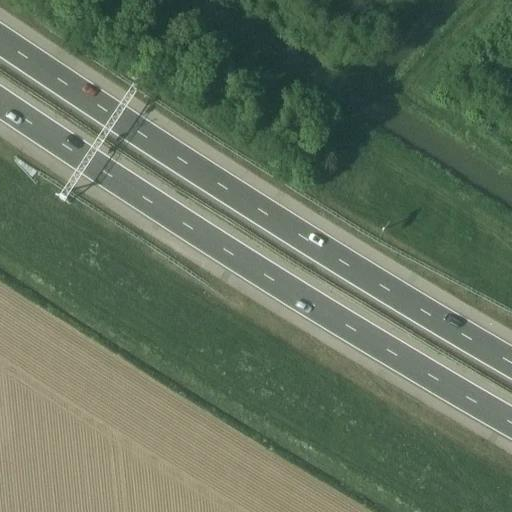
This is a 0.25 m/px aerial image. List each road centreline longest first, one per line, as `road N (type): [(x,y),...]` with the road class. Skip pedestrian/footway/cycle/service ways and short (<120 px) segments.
road 1 (motorway): [(0,103),(238,260),(511,422)]
road 2 (motorway): [(511,365),(394,300),(0,47)]
